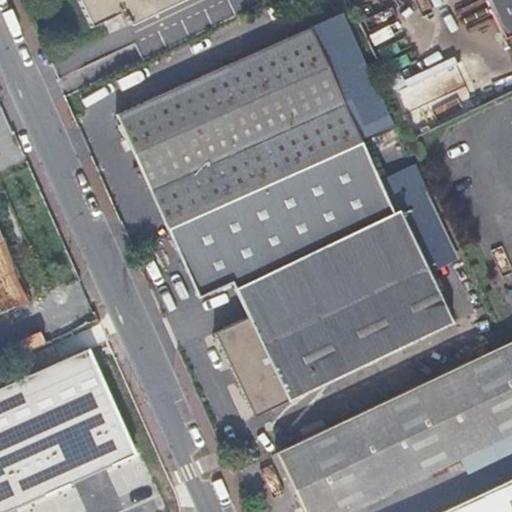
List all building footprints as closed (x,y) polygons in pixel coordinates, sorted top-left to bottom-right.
[(131,42),(135,51),(139,59),(266,0),(51,0),(81,64),(131,42)] [(511,0),(487,0),(504,35),(511,31),(511,0)] [(127,147),(128,147),(129,146),(184,266),(379,173),(310,23),(115,114),(119,123),(116,125),(127,147)] [(248,313),(232,321),(215,329),(254,413),(452,321),(399,206),(395,208),(379,173),(184,266),(198,295),(233,279),(248,313)] [(0,314),(27,303),(0,242),(0,314)] [(337,511),(511,431),(511,351),(507,342),(274,449),(304,511),(337,511)] [(0,411),(0,511),(19,511),(116,469),(74,378),(0,411)] [(511,511),(511,477),(435,511),(511,511)]
